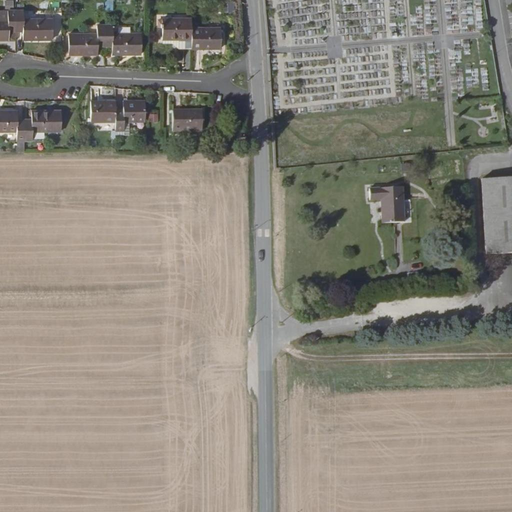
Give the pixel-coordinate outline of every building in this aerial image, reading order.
[(105,0),(106,11),(113,11),(112,0),(105,0)] [(54,41),(54,20),(25,20),(25,11),(10,11),(10,21),(0,20),(0,41),(10,42),(10,33),(24,33),(24,41),(54,41)] [(169,39),(190,39),(197,39),(198,49),(227,48),(227,27),(198,28),(198,18),(168,17),(169,39)] [(143,54),(143,34),(114,34),(113,25),(100,26),(100,34),(70,34),(69,55),(100,55),(100,44),(113,44),(113,54),(143,54)] [(145,120),(146,99),(124,98),(123,108),(115,108),(116,99),(90,99),(90,120),(114,120),(114,127),(123,127),(123,120),(145,120)] [(173,129),(202,128),(202,107),(173,108),(173,129)] [(59,129),(59,109),(29,109),(29,116),(17,117),(17,109),(0,108),(0,129),(17,129),(16,138),(29,138),(29,129),(59,129)] [(248,146),(248,135),(238,135),(238,145),(248,146)] [(511,181),(486,183),(489,259),(511,258),(511,181)] [(406,222),(405,187),(372,187),(371,201),(381,200),(382,222),(406,222)]
